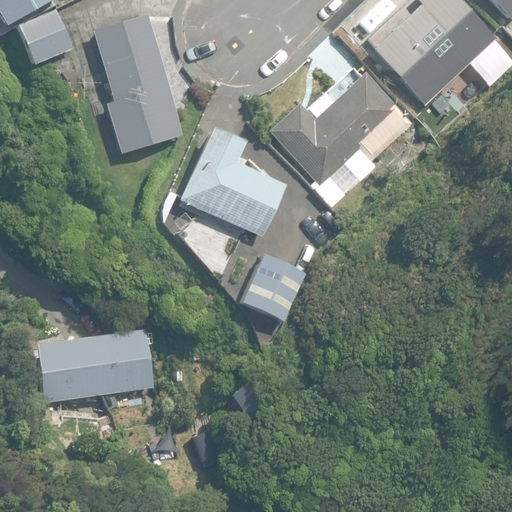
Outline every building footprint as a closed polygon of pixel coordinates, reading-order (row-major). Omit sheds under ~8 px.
[(0,0),(0,25),(1,28),(50,0),(0,0)] [(490,42),(449,0),(415,0),(413,2),(440,29),(433,36),(425,27),(383,67),(423,108),(428,103),(437,113),(449,101),(440,92),(490,42)] [(511,0),(487,0),(509,22),(511,18),(511,0)] [(16,25),(33,66),(73,49),(56,8),(16,25)] [(104,104),(119,155),(181,136),(145,14),(91,31),(112,101),(104,104)] [(305,190),(324,213),(374,167),(369,162),(409,124),(359,73),(330,103),(321,94),(304,110),(312,119),(310,120),(295,105),(265,132),(314,182),(305,190)] [(210,216),(260,238),(284,186),(231,163),(240,143),(208,128),(176,201),(202,212),(201,215),(208,219),(210,216)] [(306,277),(263,254),(239,297),(282,321),(306,277)] [(35,360),(40,403),(113,394),(113,399),(126,397),(125,392),(152,389),(146,345),(152,344),(151,332),(144,333),(144,329),(31,343),(32,350),(29,351),(30,361),(35,360)]
